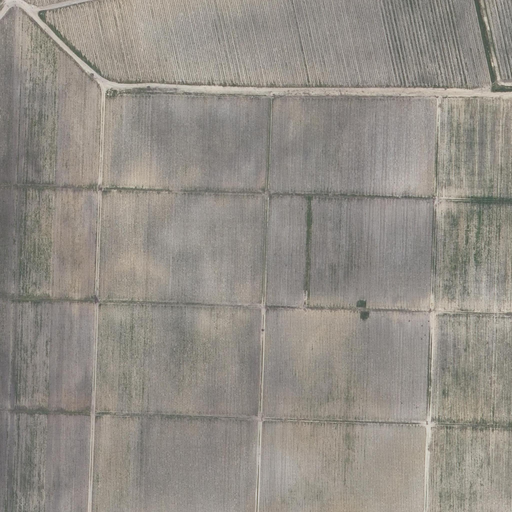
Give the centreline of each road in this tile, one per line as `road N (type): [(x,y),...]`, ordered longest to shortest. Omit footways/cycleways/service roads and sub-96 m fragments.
road 1 (track): [(78,0),(30,9),(99,82),(116,86),(511,93)]
road 2 (track): [(101,82),(88,511)]
road 3 (track): [(271,89),(256,511)]
road 4 (track): [(425,511),(439,92)]
